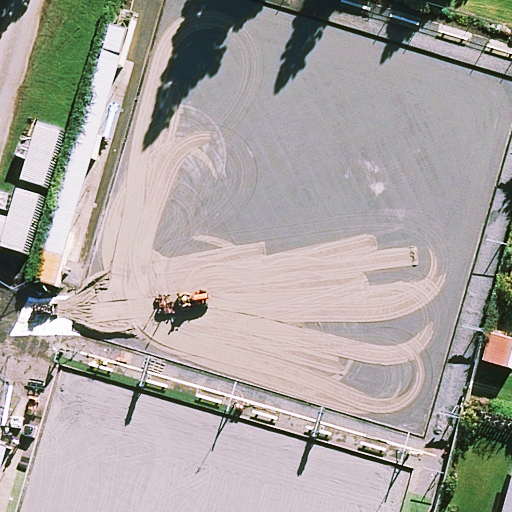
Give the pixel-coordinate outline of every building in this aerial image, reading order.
[(325,0),(292,0),(290,7),(320,17),(325,0)] [(429,13),(398,4),(388,36),(420,46),(429,13)] [(136,33),(113,26),(44,285),(66,291),(136,33)] [(511,39),(496,34),(484,68),(511,77),(511,39)] [(69,337),(60,368),(412,468),(421,437),(69,337)] [(43,403),(17,394),(4,431),(30,440),(43,403)] [(0,503),(15,449),(0,445),(0,503)]
